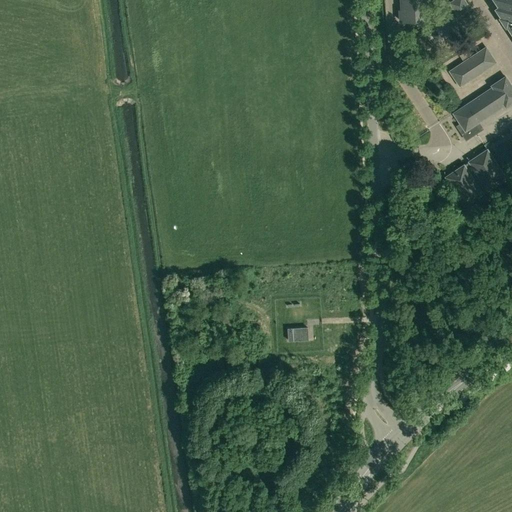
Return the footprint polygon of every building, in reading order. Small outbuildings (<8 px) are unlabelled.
[(401,0),(402,10),(400,10),(400,23),(430,22),(429,0),(401,0)] [(465,0),(454,0),(449,4),(459,18),(472,10),(465,0)] [(511,35),(511,0),(492,0),(497,8),(494,9),(511,35)] [(428,50),(455,31),(456,31),(451,24),(423,43),(428,50)] [(460,89),(498,64),(487,47),(473,56),(468,49),(460,55),(464,62),(449,72),(460,89)] [(490,85),(492,87),(453,113),(462,128),(460,130),(466,140),(480,131),(477,125),(505,106),(505,108),(511,103),(511,84),(506,75),(490,85)] [(374,125),(382,126),(382,116),(374,116),(374,125)] [(497,148),(511,170),(511,155),(504,144),(497,148)] [(445,177),(446,180),(455,193),(466,208),(508,179),(488,148),(468,161),(469,164),(466,166),(465,163),(445,177)] [(308,340),(308,328),(288,329),(289,341),(308,340)]
